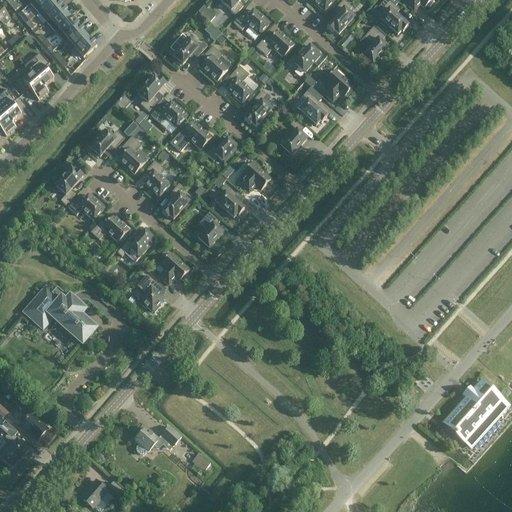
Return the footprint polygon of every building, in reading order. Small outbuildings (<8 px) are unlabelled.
[(38,14),(54,0),(35,0),(30,5),(34,2),(42,11),(38,14)] [(46,24),(64,9),(55,0),(54,0),(38,14),(46,24)] [(222,0),(221,3),(231,12),(230,12),(235,16),(243,7),(239,3),(241,0),(222,0)] [(309,0),(324,13),(335,1),(333,0),(309,0)] [(403,33),(408,27),(396,16),(400,11),(395,7),(388,1),(386,0),(379,9),(385,15),(380,21),(381,22),(380,23),(386,29),(388,27),(398,36),(401,32),(403,33)] [(432,0),(407,0),(405,4),(414,12),(422,4),(426,8),(427,6),(428,8),(434,2),(432,0)] [(343,1),(335,10),(340,14),(327,29),(333,34),(334,33),(338,36),(347,27),(349,28),(354,22),(353,20),(354,19),(348,13),(352,9),(343,1)] [(18,8),(13,3),(9,6),(14,12),(18,8)] [(211,21),(215,16),(204,6),(200,10),(211,21)] [(0,8),(0,25),(2,28),(11,21),(0,8)] [(72,18),(64,9),(46,24),(55,33),(72,18)] [(241,15),(233,24),(242,32),(247,26),(258,37),(269,25),(253,11),(246,19),(241,15)] [(21,19),(26,25),(29,22),(24,16),(21,19)] [(63,43),(80,28),(72,18),(55,33),(55,34),(59,30),(66,39),(63,42),(63,43)] [(34,28),(29,22),(26,25),(31,31),(34,28)] [(209,24),(205,32),(216,39),(221,32),(209,24)] [(88,37),(80,28),(63,43),(71,52),(88,37)] [(373,28),(364,39),(360,43),(363,46),(357,53),(365,60),(364,61),(370,67),(371,65),(373,66),(388,49),(381,42),(385,38),(373,28)] [(278,33),(270,42),(266,38),(256,49),(261,53),(262,52),(267,56),(273,50),(283,59),(294,47),(278,33)] [(37,38),(43,44),(46,41),(41,35),(37,38)] [(216,40),(221,44),(225,39),(220,35),(216,40)] [(93,43),(88,37),(71,52),(71,53),(75,49),(83,59),(97,47),(95,45),(96,45),(94,43),(93,43)] [(188,39),(187,41),(185,39),(180,46),(181,47),(172,57),(176,60),(174,61),(180,67),(182,65),(183,66),(195,52),(199,56),(207,47),(203,43),(198,48),(188,39)] [(51,47),(46,41),(43,44),(48,50),(51,47)] [(310,48),(299,59),(295,55),(287,64),(291,69),(294,65),(304,75),(320,57),(317,54),(318,53),(312,47),(311,48),(310,48)] [(231,66),(221,58),(222,56),(212,48),(204,57),(209,61),(201,69),(217,83),(228,71),(227,71),(231,66)] [(40,54),(34,59),(25,67),(29,71),(48,93),(45,89),(54,81),(44,70),(49,65),(40,54)] [(54,57),(59,63),(62,60),(57,54),(54,57)] [(67,66),(62,60),(59,63),(64,69),(67,66)] [(263,68),(271,74),(275,69),(268,63),(263,68)] [(239,106),(241,105),(242,105),(259,86),(239,68),(229,79),(234,83),(226,91),(236,100),(234,102),(239,106)] [(48,93),(29,71),(14,84),(23,95),(29,90),(39,102),(48,93)] [(344,77),(338,72),(337,73),(335,72),(324,83),(329,88),(323,95),(333,103),(340,95),(344,99),(346,97),(347,99),(353,92),(351,91),(354,88),(343,79),(344,77)] [(143,86),(138,93),(139,94),(138,95),(144,101),(140,106),(149,113),(157,104),(152,100),(166,85),(159,80),(158,81),(154,77),(145,88),(143,86)] [(327,118),(315,107),(322,99),(311,89),(303,97),(308,101),(298,111),(316,127),(320,123),(321,124),(327,118)] [(8,90),(0,96),(0,111),(16,129),(12,124),(21,117),(12,105),(17,101),(8,90)] [(270,113),(272,111),(261,102),(267,96),(262,92),(254,101),(259,105),(244,121),(250,126),(252,125),(256,129),(265,119),(266,120),(272,114),(270,113)] [(181,112),(171,103),(163,112),(159,108),(151,117),(161,126),(165,120),(176,129),(187,117),(186,116),(187,115),(182,110),(181,112)] [(16,129),(0,111),(0,130),(6,137),(16,129)] [(139,116),(135,121),(145,130),(149,125),(139,116)] [(283,153),(289,158),(290,157),(292,158),(307,140),(299,134),(303,129),(294,121),(290,126),(296,131),(281,148),(284,151),(283,153)] [(125,131),(134,140),(143,130),(134,122),(125,131)] [(211,139),(196,125),(188,134),(184,130),(176,139),(185,148),(190,142),(201,151),(211,139)] [(104,133),(102,132),(97,138),(98,139),(89,149),(93,152),(91,154),(98,159),(99,158),(100,159),(110,147),(115,151),(125,140),(116,133),(112,137),(105,131),(104,133)] [(145,164),(135,155),(142,147),(132,138),(122,149),(126,153),(119,162),(134,176),(145,164)] [(227,140),(218,150),(213,146),(205,155),(214,163),(218,158),(224,164),(227,161),(228,163),(234,156),(232,155),(238,149),(234,146),(236,145),(229,139),(228,141),(227,140)] [(164,171),(155,162),(147,171),(151,175),(143,184),(159,198),(170,186),(159,177),(164,171)] [(271,181),(252,164),(242,176),(245,179),(239,186),(249,195),(256,186),(262,191),(271,181)] [(61,178),(55,184),(57,186),(55,187),(65,196),(60,202),(65,206),(75,195),(71,191),(83,178),(77,172),(75,174),(71,170),(62,180),(61,178)] [(179,185),(169,196),(174,200),(161,213),(168,219),(169,217),(173,221),(182,211),(184,213),(189,207),(188,205),(189,204),(179,194),(184,189),(179,185)] [(234,220),(237,215),(239,217),(244,211),(232,200),(236,195),(225,185),(221,190),(225,194),(216,204),(234,220)] [(99,205),(88,196),(81,204),(76,200),(68,209),(77,217),(81,211),(93,222),(104,210),(103,209),(104,208),(100,204),(99,205)] [(207,231),(198,241),(201,243),(200,245),(206,251),(208,249),(209,250),(223,234),(216,228),(220,223),(209,214),(200,224),(207,231)] [(101,222),(91,234),(99,241),(106,233),(118,244),(129,232),(113,218),(105,226),(101,222)] [(144,232),(132,247),(127,243),(117,254),(122,258),(129,250),(139,259),(155,242),(152,239),(153,237),(147,232),(145,233),(144,232)] [(173,257),(171,255),(160,267),(166,272),(160,279),(169,287),(176,279),(180,282),(178,283),(179,284),(181,281),(183,282),(188,276),(187,275),(189,272),(179,262),(180,261),(174,255),(173,257)] [(147,276),(137,287),(145,294),(139,302),(152,313),(164,299),(154,291),(158,286),(147,276)] [(82,346),(96,330),(85,320),(84,321),(80,317),(85,312),(70,298),(69,299),(57,289),(52,295),(46,289),(25,313),(39,326),(48,315),(52,318),(53,316),(59,322),(57,323),(82,346)] [(480,382),(443,424),(454,433),(453,434),(456,436),(457,436),(465,443),(487,418),(491,422),(498,413),(494,410),(501,401),(480,382)] [(48,431),(31,415),(20,427),(37,443),(48,431)] [(136,440),(135,441),(139,445),(137,448),(136,450),(137,453),(140,456),(143,456),(145,455),(148,453),(154,447),(158,451),(163,446),(169,452),(181,439),(170,429),(162,437),(158,441),(146,430),(141,435),(138,436),(136,438),(136,440)] [(8,444),(2,450),(0,452),(0,457),(1,459),(0,460),(12,470),(18,463),(19,464),(24,459),(23,458),(29,451),(18,441),(12,447),(8,444)] [(199,456),(193,463),(204,473),(210,466),(199,456)] [(92,509),(108,493),(96,482),(81,499),(92,509)]
